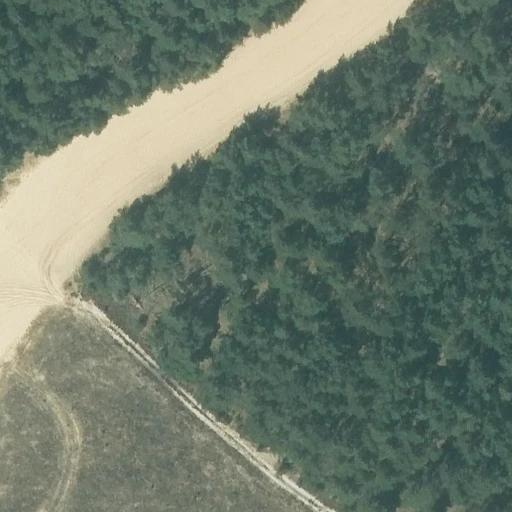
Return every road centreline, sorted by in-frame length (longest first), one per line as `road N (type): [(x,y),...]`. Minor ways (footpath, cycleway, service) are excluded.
road 1 (track): [(0,265),(359,0)]
road 2 (track): [(324,511),(18,249)]
